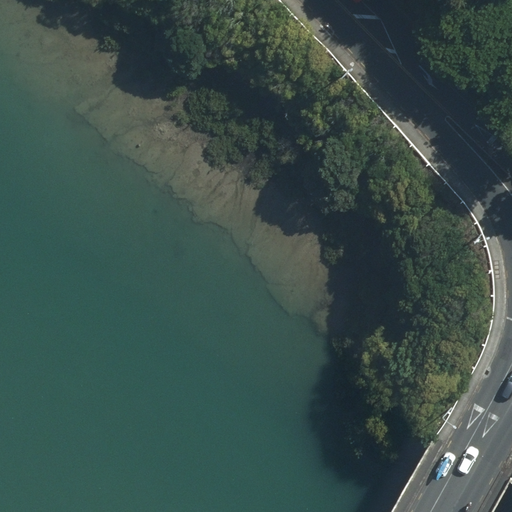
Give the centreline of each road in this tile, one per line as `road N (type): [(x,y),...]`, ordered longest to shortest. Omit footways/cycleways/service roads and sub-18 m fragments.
road 1 (secondary): [(511,214),(420,88)]
road 2 (secondary): [(451,511),(511,405)]
road 3 (secondary): [(336,0),(420,88)]
